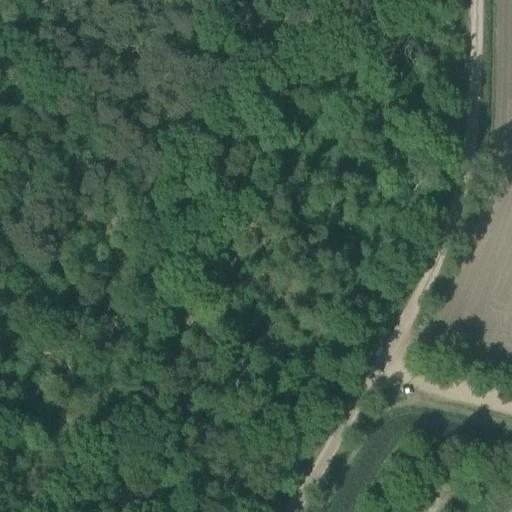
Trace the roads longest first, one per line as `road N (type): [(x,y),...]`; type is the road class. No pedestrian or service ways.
road 1 (track): [(472,0),(458,226),(420,305),(376,366),(511,399)]
road 2 (unclassified): [(288,511),(376,366)]
